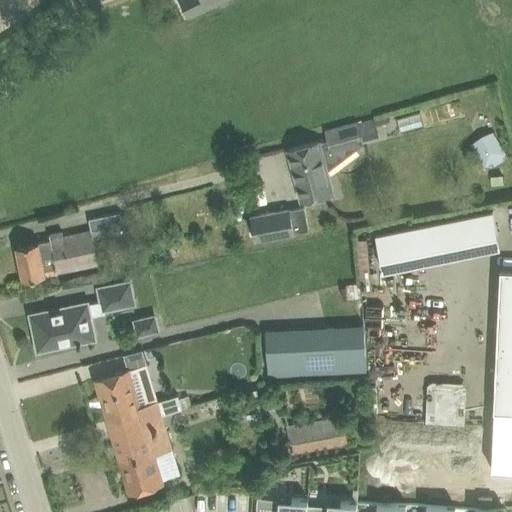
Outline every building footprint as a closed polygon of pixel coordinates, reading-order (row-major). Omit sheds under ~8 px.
[(221,0),(178,0),(187,17),(221,0)] [(327,138),(319,140),(289,148),(303,200),(333,192),(327,169),(362,142),(362,139),(379,134),(375,116),(325,129),(327,138)] [(472,142),(485,166),(493,161),(495,165),(509,157),(493,130),(472,142)] [(304,206),(291,209),(251,216),(256,240),(295,232),(309,229),(304,206)] [(492,209),(373,228),(379,266),(498,246),(492,209)] [(51,239),(17,245),(24,279),(98,263),(98,261),(111,258),(108,241),(114,240),(111,226),(123,224),(120,211),(89,218),(91,230),(63,236),(62,231),(50,234),(51,239)] [(494,409),(492,469),(511,470),(511,267),(501,267),(494,409)] [(89,302),(36,313),(40,333),(36,333),(40,351),(61,346),(61,344),(79,341),(79,344),(83,343),(83,341),(80,340),(77,327),(93,324),(91,315),(107,312),(107,308),(136,302),(131,280),(101,287),(103,299),(89,302)] [(137,320),(140,334),(160,329),(156,315),(137,320)] [(364,323),(267,328),(269,374),(367,369),(364,323)] [(116,372),(96,377),(114,435),(140,427),(138,422),(162,414),(172,411),(183,408),(180,398),(178,394),(141,405),(130,367),(116,372)] [(426,423),(466,423),(467,386),(464,382),(433,380),(428,384),(426,423)] [(189,395),(180,398),(183,408),(192,405),(189,395)] [(285,414),(292,453),(348,443),(343,414),(334,416),(332,405),(285,414)] [(140,427),(114,435),(131,490),(150,485),(163,481),(155,452),(172,447),(162,414),(138,422),(140,427)] [(240,511),(239,489),(213,491),(214,511),(240,511)] [(257,509),(256,511),(307,511),(308,502),(309,498),(280,496),(280,497),(279,510),(257,509)] [(357,511),(358,500),(329,499),(329,503),(308,502),(307,511),(357,511)] [(406,511),(407,503),(378,501),(377,511),(406,511)]
